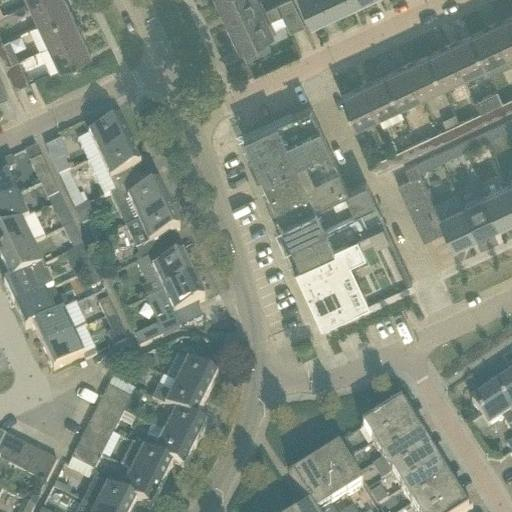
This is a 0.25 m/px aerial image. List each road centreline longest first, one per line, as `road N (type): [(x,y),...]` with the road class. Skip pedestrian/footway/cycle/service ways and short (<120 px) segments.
road 1 (residential): [(191,122),(454,0)]
road 2 (residential): [(259,383),(248,303),(191,122)]
road 3 (residential): [(507,511),(402,352)]
road 4 (residential): [(0,143),(165,70)]
road 5 (residential): [(259,383),(329,382),(402,352)]
road 6 (residential): [(201,511),(245,430),(259,383)]
road 7 (residential): [(0,410),(35,394),(0,319)]
road 8 (residential): [(402,352),(511,300)]
